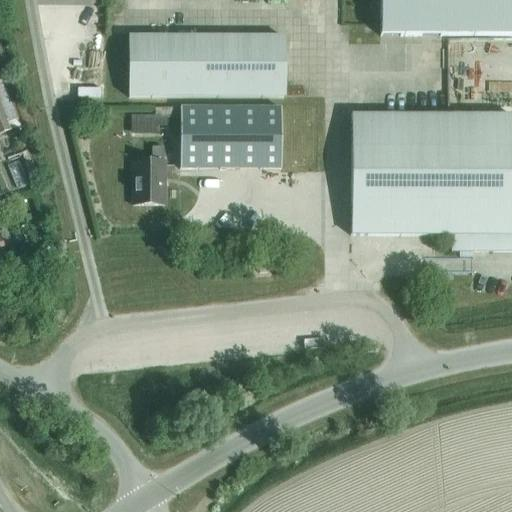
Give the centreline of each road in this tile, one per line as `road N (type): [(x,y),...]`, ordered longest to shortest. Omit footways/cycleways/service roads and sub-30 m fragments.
road 1 (tertiary): [(147,500),(331,401),(412,372),(511,351)]
road 2 (residential): [(147,500),(93,425),(0,371)]
